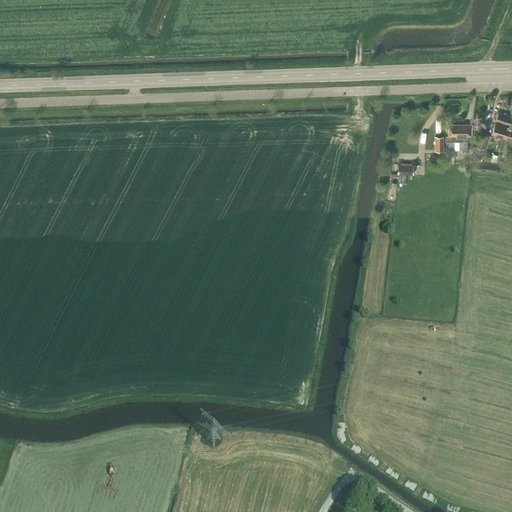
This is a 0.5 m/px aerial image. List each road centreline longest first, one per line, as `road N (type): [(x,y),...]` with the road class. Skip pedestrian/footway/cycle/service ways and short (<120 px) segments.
road 1 (secondary): [(511,68),(133,81)]
road 2 (unclassified): [(133,99),(511,87)]
road 3 (unclassified): [(0,104),(133,99)]
road 4 (secondary): [(133,81),(0,86)]
